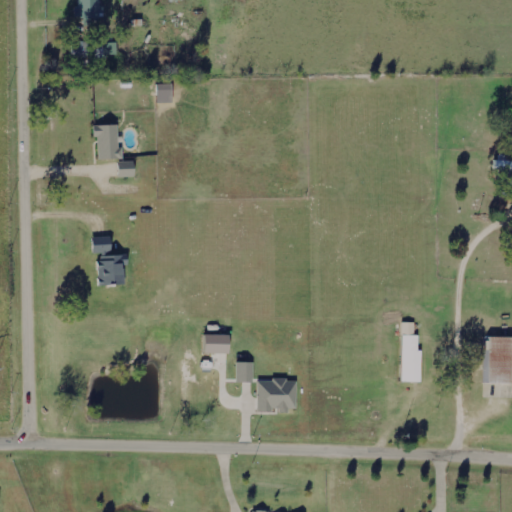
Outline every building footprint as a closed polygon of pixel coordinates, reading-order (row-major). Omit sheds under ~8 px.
[(76,18),(87,18),(87,25),(97,25),(97,15),(103,15),(102,0),(79,0),(79,6),(75,6),(76,18)] [(118,41),(72,42),(73,59),(105,58),(105,55),(118,54),(118,41)] [(158,102),(174,102),(174,84),(158,83),(158,102)] [(98,159),(125,158),(124,148),(120,148),(119,124),(97,125),(98,159)] [(507,170),(507,178),(511,177),(511,159),(495,159),(495,170),(507,170)] [(121,176),(136,177),(136,168),(121,168),(121,176)] [(128,284),(127,256),(113,256),(113,237),(94,238),(95,253),(99,253),(101,285),(128,284)] [(403,381),(423,381),(424,349),(420,349),(421,334),(416,334),(416,322),(404,321),(403,381)] [(207,334),(207,353),(231,353),(232,334),(207,334)] [(491,383),(511,383),(511,336),(488,336),(488,349),(491,349),(491,383)] [(238,381),(255,381),(256,362),(238,362),(238,381)] [(259,411),(278,411),(278,412),(291,412),(291,408),(298,408),(299,380),(260,379),(259,411)]
